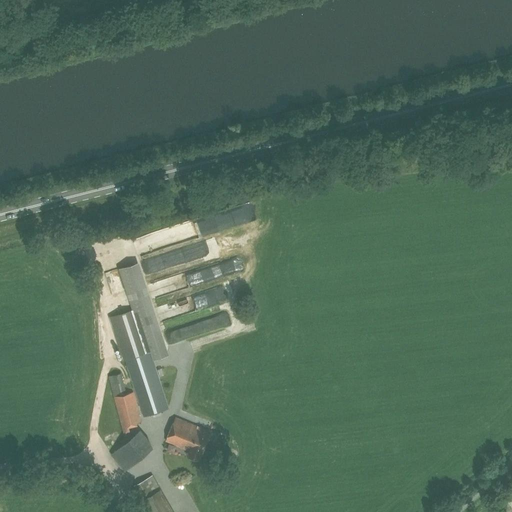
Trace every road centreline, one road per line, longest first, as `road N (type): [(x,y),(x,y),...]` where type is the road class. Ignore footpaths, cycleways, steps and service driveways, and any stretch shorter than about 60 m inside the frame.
road 1 (primary): [(0,213),(511,84)]
road 2 (unclassified): [(0,59),(236,0)]
road 3 (unclassified): [(124,511),(97,455),(0,465)]
